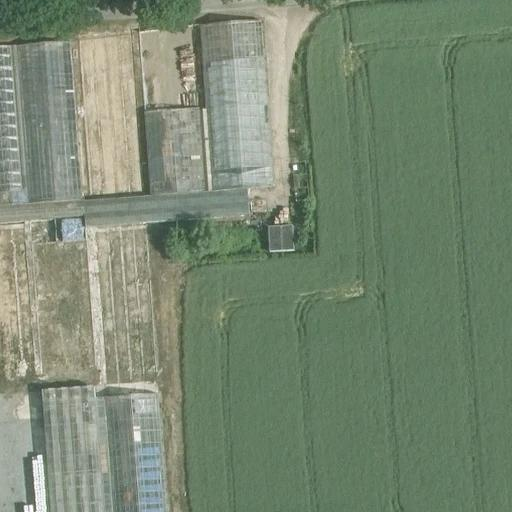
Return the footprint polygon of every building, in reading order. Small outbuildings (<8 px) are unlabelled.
[(261,21),(201,26),(212,193),(247,190),(273,188),(261,21)] [(212,193),(201,26),(193,27),(204,193),(212,193)] [(193,27),(138,31),(150,194),(150,197),(204,193),(193,27)] [(132,31),(77,36),(89,202),(144,198),(144,195),(132,31)] [(71,42),(16,47),(27,192),(28,205),(83,201),(71,42)] [(16,47),(0,47),(0,193),(27,192),(16,47)] [(0,223),(84,217),(85,229),(145,224),(249,216),(247,190),(212,193),(204,193),(150,197),(150,194),(144,195),(144,198),(89,202),(83,202),(83,201),(28,205),(27,192),(0,193),(0,223)] [(84,217),(0,223),(0,388),(41,386),(42,392),(97,387),(85,229),(84,217)] [(166,511),(145,224),(85,229),(97,387),(42,392),(50,511),(166,511)] [(269,226),(270,251),(294,250),(293,225),(269,226)]
